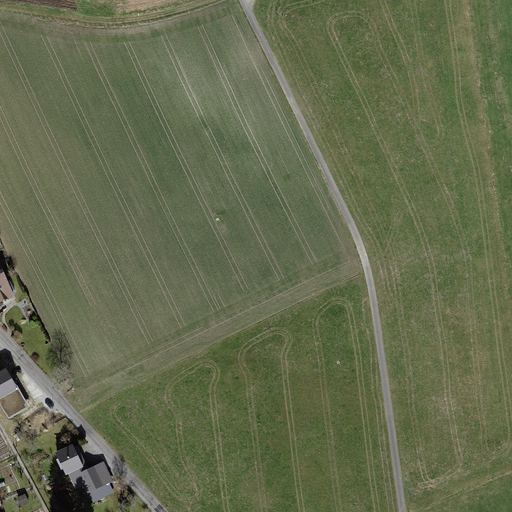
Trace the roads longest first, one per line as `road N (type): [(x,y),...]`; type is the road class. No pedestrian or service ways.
road 1 (track): [(403,511),(367,267),(244,0)]
road 2 (unclassified): [(159,511),(0,334)]
road 3 (track): [(0,9),(130,19),(235,0)]
